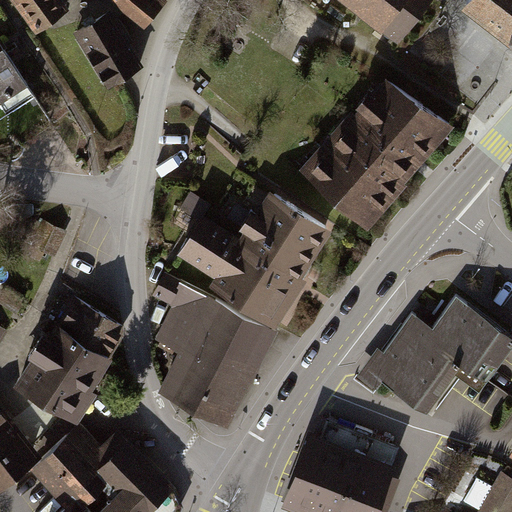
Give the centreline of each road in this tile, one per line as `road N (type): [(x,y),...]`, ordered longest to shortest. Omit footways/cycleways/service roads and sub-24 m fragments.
road 1 (tertiary): [(246,483),(333,341),(441,210)]
road 2 (residential): [(142,201),(136,281),(154,395),(167,424),(199,455),(246,483)]
road 3 (residential): [(188,0),(159,88),(142,201)]
road 4 (residential): [(0,183),(142,201)]
